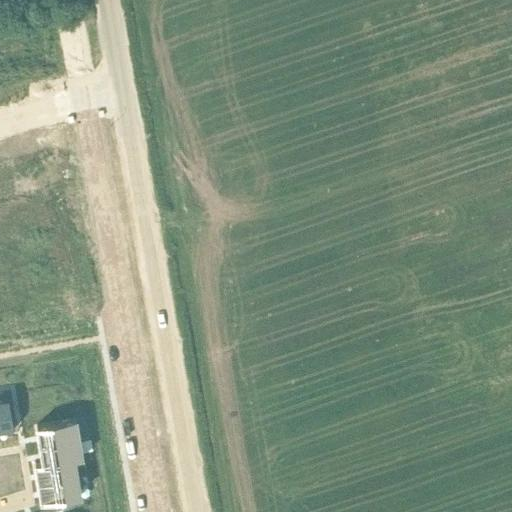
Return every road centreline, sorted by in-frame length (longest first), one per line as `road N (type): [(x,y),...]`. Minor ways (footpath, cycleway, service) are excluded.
road 1 (unclassified): [(192,511),(119,90)]
road 2 (residential): [(83,99),(154,511)]
